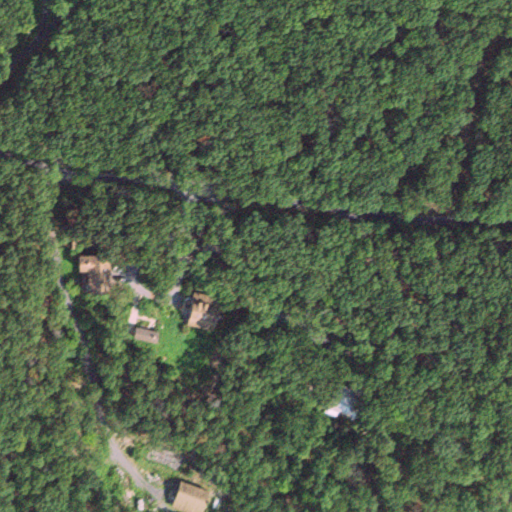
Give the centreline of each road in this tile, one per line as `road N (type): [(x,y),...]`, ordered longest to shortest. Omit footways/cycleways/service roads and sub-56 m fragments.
road 1 (residential): [(0,150),(71,175),(369,215),(511,216)]
road 2 (residential): [(343,210),(338,256),(295,314),(335,359)]
